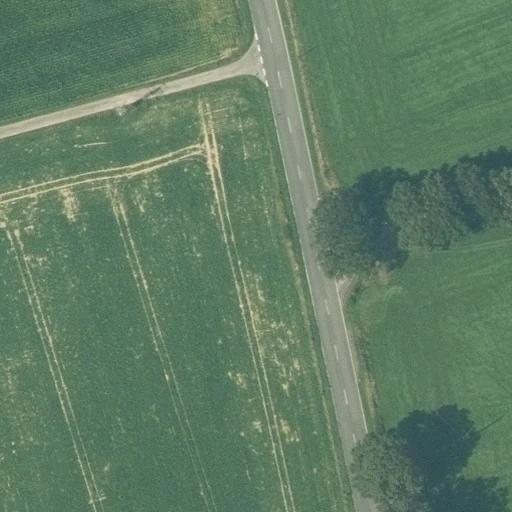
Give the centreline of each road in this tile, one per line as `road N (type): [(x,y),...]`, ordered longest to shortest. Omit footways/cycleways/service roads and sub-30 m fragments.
road 1 (secondary): [(377,511),(277,56)]
road 2 (residential): [(0,131),(277,56)]
